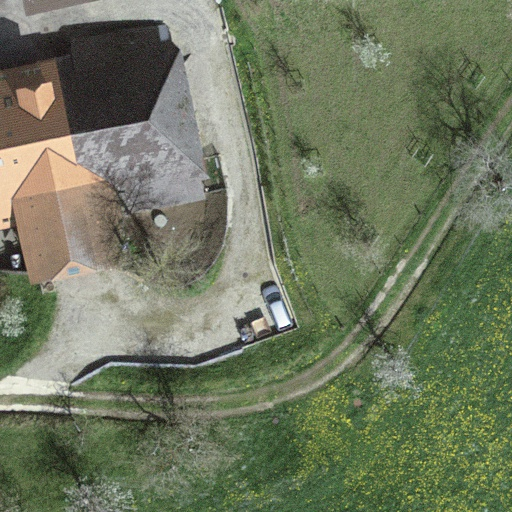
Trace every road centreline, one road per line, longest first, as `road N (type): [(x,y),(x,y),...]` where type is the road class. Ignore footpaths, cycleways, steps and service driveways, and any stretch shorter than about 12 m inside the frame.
road 1 (track): [(511,116),(375,334),(332,377),(283,406),(222,418)]
road 2 (track): [(0,407),(222,418)]
